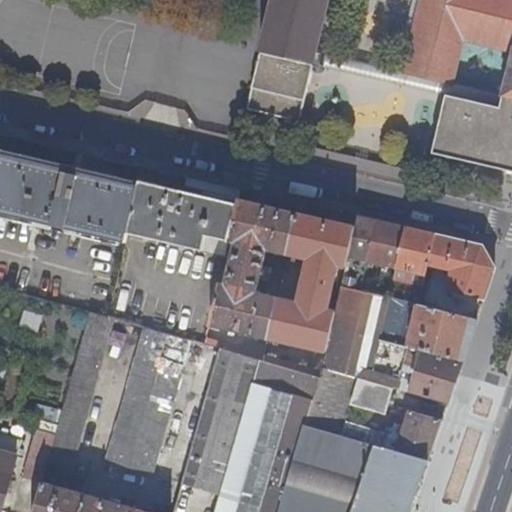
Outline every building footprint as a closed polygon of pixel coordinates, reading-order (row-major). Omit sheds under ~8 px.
[(275,0),(266,40),(320,53),(332,0),(275,0)] [(407,75),(349,61),(346,73),(449,98),(435,157),(511,174),(511,0),(425,0),(408,73),(407,75)] [(417,0),(400,71),(408,73),(425,0),(417,0)] [(320,53),(266,40),(263,50),(304,60),(297,85),(310,89),(316,67),(311,66),(312,62),(317,64),(320,53)] [(304,60),(263,50),(263,53),(276,57),(270,78),(257,75),(257,76),(310,90),(310,89),(297,85),(304,60)] [(276,57),(263,53),(257,75),(270,78),(276,57)] [(326,68),(346,73),(349,61),(320,53),(317,64),(316,65),(316,69),(317,67),(319,66),(321,65),(323,65),(325,66),(326,68)] [(327,70),(326,68),(325,66),(323,65),(321,65),(319,66),(317,67),(316,69),(316,71),(317,73),(318,75),(320,76),(322,76),(324,75),(326,74),(327,72),(327,70)] [(301,124),(310,90),(257,76),(248,110),(301,124)] [(135,186),(137,182),(0,149),(0,213),(127,245),(130,234),(141,187),(135,186)] [(231,243),(241,200),(189,188),(174,184),(173,188),(142,181),(141,187),(130,234),(227,257),(231,243)] [(300,214),(241,200),(231,243),(238,245),(235,258),(238,259),(234,273),(232,273),(228,287),(220,286),(211,326),(270,339),(300,214)] [(358,227),(300,214),(270,339),(328,353),(338,311),(330,310),(334,295),(331,295),(335,280),(337,280),(340,267),(348,269),(351,257),(358,227)] [(408,229),(360,218),(358,227),(351,257),(399,268),(408,229)] [(438,236),(408,229),(399,268),(397,278),(427,285),(431,265),(438,236)] [(484,247),(438,236),(431,265),(454,270),(450,290),(486,299),(497,269),(484,247)] [(373,281),(370,292),(393,297),(395,287),(373,281)] [(338,311),(328,353),(322,378),(323,378),(315,403),(308,426),(327,431),(340,435),(341,435),(343,436),(347,424),(353,402),(356,394),(361,380),(395,389),(399,390),(450,404),(465,361),(412,348),(383,340),(393,297),(370,292),(344,286),(338,311)] [(423,304),(393,297),(383,340),(412,348),(413,341),(403,338),(409,311),(420,314),(423,305),(423,304)] [(465,361),(479,319),(423,305),(420,314),(413,341),(412,348),(465,361)] [(116,319),(92,312),(54,448),(48,470),(72,476),(116,319)] [(193,341),(145,327),(106,465),(154,478),(193,341)] [(254,386),(261,361),(222,350),(184,484),(223,495),(254,386)] [(322,378),(265,362),(261,361),(254,386),(315,403),(323,378),(322,378)] [(361,380),(356,394),(353,402),(388,413),(395,389),(361,380)] [(308,426),(315,403),(254,386),(223,495),(223,497),(276,511),(281,511),(305,425),(308,426)] [(397,451),(431,460),(445,419),(411,409),(397,451)] [(354,439),(357,427),(347,424),(343,436),(354,439)] [(378,446),(387,448),(389,442),(384,440),(386,433),(358,425),(357,427),(354,439),(378,446)] [(327,431),(308,426),(297,459),(318,465),(327,431)] [(340,435),(327,431),(318,465),(331,469),(341,435),(340,435)] [(318,465),(297,459),(288,490),(356,509),(378,446),(354,439),(343,436),(341,435),(331,469),(318,465)] [(54,448),(34,443),(25,473),(46,478),(48,470),(54,448)] [(355,511),(412,511),(431,460),(397,451),(387,448),(378,446),(356,509),(355,511)] [(2,511),(19,455),(0,449),(0,511),(2,511)] [(148,511),(44,482),(36,511),(148,511)] [(288,490),(281,511),(355,511),(356,509),(288,490)] [(276,511),(223,497),(218,511),(276,511)]
